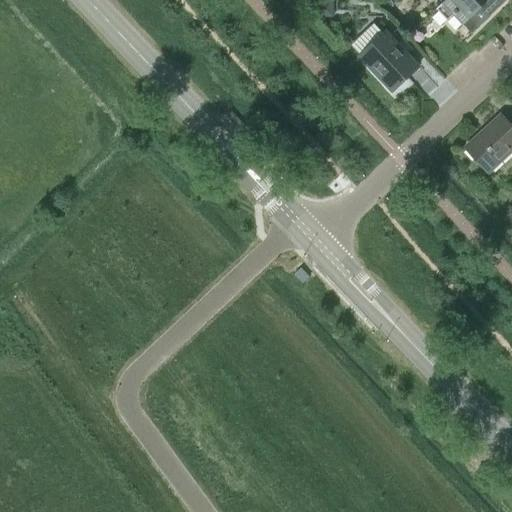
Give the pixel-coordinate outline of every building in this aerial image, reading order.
[(483,0),(446,0),(442,4),(435,10),(447,22),(454,16),(472,35),(490,17),(481,8),(486,3),(483,0)] [(320,17),(331,17),(331,6),(320,6),(320,17)] [(409,35),(416,28),(412,24),(407,24),(403,28),(409,35)] [(373,25),(350,47),(360,57),(359,58),(392,93),(418,68),(386,33),(383,35),(373,25)] [(489,174),(511,152),(511,128),(501,116),(466,149),(489,174)]
